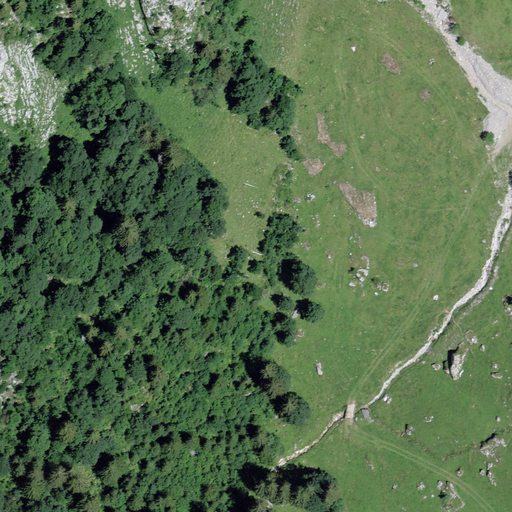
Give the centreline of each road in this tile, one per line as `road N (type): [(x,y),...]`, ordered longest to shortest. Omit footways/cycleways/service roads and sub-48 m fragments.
road 1 (track): [(349,417),(354,389),(416,317),(511,131)]
road 2 (track): [(486,511),(446,471),(364,437),(349,417)]
